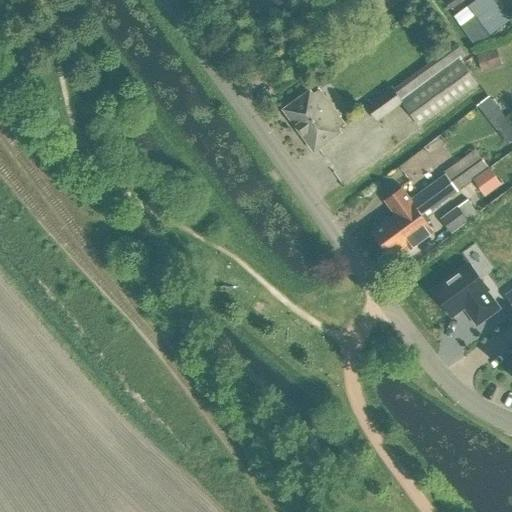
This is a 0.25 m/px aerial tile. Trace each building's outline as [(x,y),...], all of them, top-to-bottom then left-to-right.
[(376,0),(387,13),(404,0),(376,0)] [(451,10),(463,0),(445,0),(444,1),(451,10)] [(472,0),(453,15),(476,45),(490,35),(509,20),(493,0),(472,0)] [(291,17),(295,6),(286,3),(282,13),(291,17)] [(420,127),(478,84),(460,60),(466,56),(456,43),(394,88),(392,86),(365,106),(376,121),(402,102),(420,127)] [(482,72),(502,65),(497,49),(476,56),(482,72)] [(338,128),(345,123),(320,89),(315,93),(311,89),(284,109),(315,151),(341,132),(338,128)] [(477,105),(497,132),(511,120),(511,118),(492,93),(477,105)] [(372,231),(382,245),(426,212),(430,209),(431,210),(489,166),(476,149),(411,199),(402,187),(385,200),(395,214),(372,231)] [(457,206),(440,219),(451,233),(468,221),(457,206)] [(432,220),(426,212),(382,245),(391,257),(407,245),(411,250),(435,231),(431,226),(431,227),(428,223),(432,220)] [(487,289),(469,265),(433,292),(451,316),(465,305),(469,310),(468,311),(477,324),(498,308),(485,290),(487,289)]
